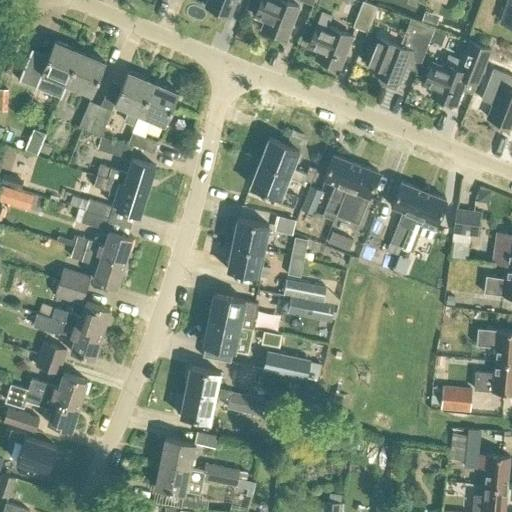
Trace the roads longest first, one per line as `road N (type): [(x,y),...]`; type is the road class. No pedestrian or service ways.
road 1 (residential): [(87,511),(176,268),(232,61)]
road 2 (residential): [(511,172),(232,61)]
road 3 (residential): [(232,61),(76,0)]
